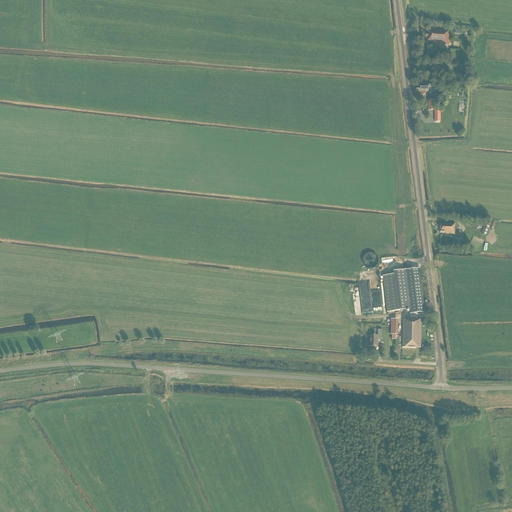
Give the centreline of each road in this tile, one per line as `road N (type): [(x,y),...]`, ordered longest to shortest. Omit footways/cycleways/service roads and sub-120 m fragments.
road 1 (unclassified): [(0,371),(97,363),(441,388)]
road 2 (unclassified): [(441,388),(395,0)]
